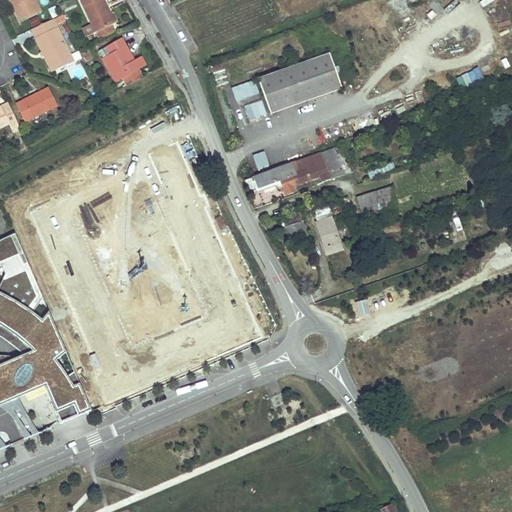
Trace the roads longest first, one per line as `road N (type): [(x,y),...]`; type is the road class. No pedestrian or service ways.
road 1 (residential): [(149,0),(257,242),(306,325)]
road 2 (unclassified): [(298,353),(0,479)]
road 3 (residential): [(511,266),(335,334)]
road 4 (residential): [(328,359),(420,511)]
road 5 (unknown): [(228,171),(383,108)]
